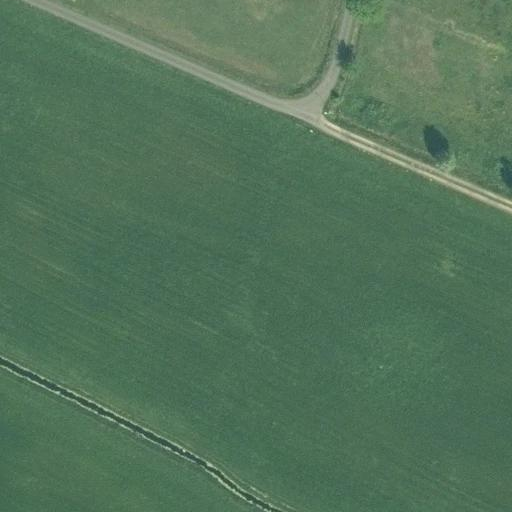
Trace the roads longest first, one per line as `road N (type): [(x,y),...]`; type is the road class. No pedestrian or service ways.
road 1 (unclassified): [(347,0),(314,103),(303,112),(40,0)]
road 2 (track): [(303,112),(511,207)]
